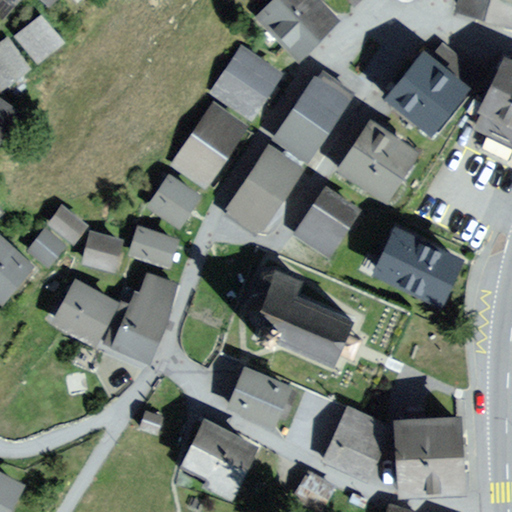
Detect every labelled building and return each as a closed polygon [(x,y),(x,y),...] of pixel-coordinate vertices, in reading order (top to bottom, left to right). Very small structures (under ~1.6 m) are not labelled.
[(25,0),(0,0),(0,18),(9,25),(25,0)] [(339,18),(320,0),(272,0),(259,14),(301,56),(339,18)] [(511,12),(511,0),(463,0),(462,7),(510,19),(511,12)] [(67,41),(40,14),(15,39),(42,66),(67,41)] [(34,71),(9,35),(0,41),(0,88),(3,93),(34,71)] [(291,71),(246,42),(214,91),(260,120),(291,71)] [(473,87),(425,51),(390,97),(438,133),(473,87)] [(511,65),(505,63),(480,120),(511,134),(511,65)] [(349,100),(319,79),(315,85),(283,131),(279,138),(309,158),(349,100)] [(0,154),(25,118),(0,100),(0,154)] [(247,127),(214,106),(176,165),(208,186),(219,170),(238,140),(247,127)] [(417,153),(371,123),(359,141),(354,150),(341,169),(387,199),(417,153)] [(301,167),(272,148),(268,153),(230,211),(227,216),(256,236),(301,167)] [(215,199),(177,174),(153,208),(191,234),(215,199)] [(363,213),(327,189),(300,229),(336,253),(363,213)] [(0,215),(11,204),(0,193),(0,215)] [(70,206),(56,224),(84,245),(98,226),(70,206)] [(188,238),(143,225),(134,257),(180,269),(188,238)] [(77,246),(52,229),(37,252),(62,268),(77,246)] [(133,240),(98,232),(90,263),(125,272),(133,240)] [(47,267),(8,233),(0,242),(0,293),(14,306),(47,267)] [(458,261),(399,234),(381,272),(440,299),(458,261)] [(301,282),(267,268),(247,319),(261,325),(256,338),(274,346),(277,338),(336,361),(344,341),(353,318),(296,295),(301,282)] [(182,281),(152,272),(120,346),(157,363),(170,341),(182,281)] [(130,303),(82,278),(59,322),(107,347),(130,303)] [(237,306),(201,291),(192,314),(227,329),(237,306)] [(295,390),(250,372),(235,408),(280,426),(295,390)] [(163,418),(147,412),(141,428),(156,434),(163,418)] [(391,432),(349,413),(327,460),(369,479),(391,432)] [(428,423),(400,424),(402,490),(461,487),(461,483),(460,477),(458,422),(428,423)] [(260,455),(209,428),(188,468),(215,482),(213,487),(236,499),(260,455)] [(24,511),(38,485),(0,465),(0,511),(24,511)] [(330,511),(343,486),(314,473),(301,500),(326,511),(330,511)]
